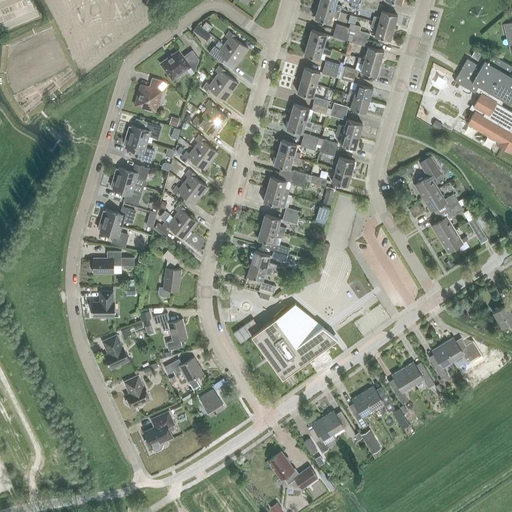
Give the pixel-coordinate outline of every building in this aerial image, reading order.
[(336,4),(336,0),(319,0),(318,6),(340,12),(342,6),(336,4)] [(361,0),(343,0),(351,2),(350,8),(358,10),(359,9),(361,0)] [(376,10),(378,3),(366,0),(361,0),(359,9),(365,11),(366,7),(376,10)] [(338,18),(340,12),(318,6),(315,18),(330,23),(332,16),(338,18)] [(394,28),(397,15),(382,11),(380,18),(373,16),(372,21),(378,23),(394,28)] [(208,31),(212,26),(205,21),(202,26),(208,31)] [(394,28),(378,23),(372,21),(370,27),(376,29),(374,36),(390,40),(394,28)] [(351,35),(354,24),(350,23),(348,27),(336,24),(334,30),(351,35)] [(370,34),(359,31),(361,26),(354,24),(351,35),(368,40),(370,34)] [(192,31),(206,41),(211,35),(197,25),(192,31)] [(236,36),(234,35),(237,31),(229,25),(227,29),(229,31),(225,36),(228,38),(224,44),(242,57),(248,48),(234,38),(236,36)] [(323,46),(327,34),(311,30),(308,42),(323,47),(323,46)] [(349,41),(351,35),(334,30),(332,37),(349,41)] [(366,46),(368,40),(351,35),(349,41),(366,46)] [(323,46),(323,47),(308,42),(304,54),(319,59),(321,53),(330,55),(332,49),(323,46)] [(235,66),(242,57),(224,44),(220,50),(217,48),(213,53),(219,58),(221,56),(235,66)] [(380,63),(384,51),(368,46),(364,59),(380,63)] [(194,72),(199,60),(192,50),(183,57),(179,50),(161,63),(172,79),(190,67),(194,72)] [(480,62),(484,55),(475,50),(471,56),(480,62)] [(509,104),(511,99),(511,75),(509,74),(511,68),(511,66),(492,55),(489,60),(488,60),(487,61),(485,60),(481,66),(467,58),(454,81),(475,93),(476,91),(479,86),(504,100),(509,104)] [(364,59),(358,57),(357,62),(363,64),(361,71),(376,76),(380,63),(364,59)] [(338,71),(340,64),(325,60),(324,67),(338,71)] [(232,92),(238,83),(224,72),(225,70),(219,66),(215,71),(218,73),(214,79),(232,92)] [(357,76),(359,70),(344,66),(343,72),(357,76)] [(316,84),(320,72),(304,67),(301,80),(316,84)] [(336,77),(338,71),(324,67),(322,73),(336,77)] [(355,83),(357,76),(343,72),(341,79),(355,83)] [(164,92),(167,84),(163,81),(152,78),(150,85),(147,87),(141,85),(135,105),(145,108),(144,109),(155,112),(162,91),(164,92)] [(193,84),(198,88),(201,83),(196,79),(193,84)] [(225,101),(232,92),(214,79),(210,84),(207,82),(203,88),(209,92),(211,90),(225,101)] [(313,97),(316,84),(301,80),(297,92),(313,97)] [(369,100),(373,87),(357,83),(355,90),(350,88),(348,94),(369,100)] [(511,111),(501,105),(504,100),(479,86),(476,91),(480,94),(471,109),(474,111),(467,123),(498,141),(496,144),(511,154),(511,153),(511,111)] [(366,112),(369,100),(348,94),(346,100),(352,101),(350,108),(366,112)] [(327,108),(329,101),(315,97),(313,103),(327,108)] [(221,127),(228,118),(214,107),(215,105),(209,100),(205,106),(208,108),(204,113),(221,127)] [(346,113),(348,107),(334,102),(332,109),(346,113)] [(326,114),(327,108),(313,103),(311,110),(326,114)] [(306,120),(309,108),(294,104),(290,116),(306,121),(306,120)] [(345,119),(346,113),(332,109),(330,115),(345,119)] [(215,135),(221,127),(204,113),(199,119),(197,117),(193,122),(199,127),(201,125),(215,135)] [(187,114),(183,119),(188,123),(192,117),(187,114)] [(179,119),(171,116),(169,124),(177,126),(179,119)] [(306,120),(306,121),(290,116),(286,129),(302,133),(304,126),(311,128),(312,122),(306,120)] [(359,136),(362,124),(347,119),(345,126),(338,124),(336,130),(343,132),(359,136)] [(157,138),(161,127),(148,123),(146,129),(132,125),(131,127),(129,126),(126,135),(147,142),(149,135),(157,138)] [(359,136),(343,132),(336,130),(335,135),(341,137),(339,144),(355,149),(359,136)] [(321,138),(319,137),(304,133),(302,140),(317,144),(317,145),(319,145),(321,138)] [(145,148),(147,142),(126,135),(123,144),(126,145),(125,147),(139,151),(137,158),(150,162),(153,150),(145,148)] [(211,161),(218,152),(204,142),(205,139),(199,135),(195,140),(198,142),(194,148),(211,161)] [(338,143),(323,139),(321,138),(319,145),(321,146),(321,145),(336,149),(338,143)] [(295,151),(297,144),(281,140),(277,152),(299,158),(300,153),(295,151)] [(315,150),(317,145),(317,144),(302,140),(300,146),(315,150)] [(334,156),(336,149),(321,145),(321,146),(319,152),(334,156)] [(204,170),(211,161),(194,148),(189,153),(187,151),(182,157),(189,161),(190,159),(204,170)] [(172,158),(174,151),(167,149),(165,156),(172,158)] [(302,159),(299,158),(277,152),(274,165),(289,169),(291,162),(300,165),(302,159)] [(438,188),(433,180),(432,178),(441,172),(430,156),(419,163),(428,177),(415,185),(423,198),(438,188)] [(351,174),(355,161),(339,157),(335,169),(351,174)] [(168,171),(170,164),(166,162),(162,164),(161,169),(168,171)] [(136,177),(144,180),(148,169),(135,165),(133,171),(119,167),(118,169),(116,168),(113,177),(134,184),(136,177)] [(201,196),(208,187),(194,176),(195,174),(189,169),(185,175),(188,177),(183,182),(201,196)] [(347,186),(351,174),(335,169),(332,182),(347,186)] [(310,175),(308,174),(293,170),(292,176),(306,180),(308,181),(310,175)] [(327,179),(313,175),(310,175),(308,181),(325,186),(327,179)] [(267,189),(282,193),(282,194),(287,196),(289,189),(284,188),(286,181),(270,176),(267,189)] [(304,187),(306,180),(292,176),(290,183),(304,187)] [(133,190),(134,184),(113,177),(111,186),(113,187),(112,189),(126,194),(124,200),(137,204),(141,193),(133,190)] [(194,205),(201,196),(183,182),(179,188),(176,186),(172,191),(178,196),(180,194),(194,205)] [(447,208),(458,202),(454,194),(444,199),(438,188),(423,198),(430,211),(444,203),(447,208)] [(282,194),(282,193),(267,189),(263,201),(279,206),(284,207),(287,196),(282,194)] [(333,191),(326,189),(322,203),(330,205),(333,191)] [(439,239),(455,229),(448,219),(463,210),(458,202),(447,208),(450,214),(431,226),(439,239)] [(191,229),(197,222),(183,211),(185,209),(179,204),(175,209),(178,211),(174,216),(191,229)] [(329,208),(322,206),(318,222),(324,223),(329,208)] [(132,222),(135,211),(122,207),(120,213),(106,209),(105,211),(103,210),(100,219),(122,226),(124,220),(132,222)] [(298,218),(300,211),(286,207),(284,213),(298,218)] [(147,219),(155,221),(156,214),(149,212),(147,219)] [(297,224),(298,218),(284,213),(282,220),(297,224)] [(278,225),(280,219),(265,214),(261,227),(282,233),(284,233),(285,227),(278,225)] [(184,239),(191,229),(174,216),(169,222),(166,220),(162,226),(158,222),(153,229),(163,237),(170,228),(184,239)] [(475,234),(482,230),(474,217),(468,221),(475,234)] [(120,232),(122,226),(100,219),(98,228),(100,229),(99,231),(113,236),(111,242),(124,246),(128,235),(120,232)] [(281,237),(282,233),(261,227),(257,239),(263,241),(261,246),(273,250),(288,254),(290,248),(277,244),(279,237),(281,237)] [(455,229),(439,239),(447,252),(463,242),(455,229)] [(325,243),(320,258),(325,260),(330,245),(325,243)] [(178,290),(181,269),(174,268),(174,265),(179,259),(167,250),(163,255),(167,259),(166,267),(163,288),(159,287),(159,291),(159,293),(160,295),(162,296),(169,296),(169,289),(178,290)] [(286,260),(288,254),(273,250),(271,256),(286,260)] [(134,265),(134,257),(121,257),(121,251),(107,251),(107,258),(93,258),(93,273),(113,273),(113,265),(134,265)] [(270,255),(256,251),(254,251),(250,263),(272,269),(275,270),(277,264),(268,262),(270,255)] [(146,254),(139,253),(138,262),(144,263),(146,254)] [(270,275),(272,269),(250,263),(247,275),(262,280),(265,273),(270,275)] [(274,293),(276,286),(261,282),(259,288),(274,293)] [(135,294),(135,286),(126,286),(126,294),(135,294)] [(114,317),(114,302),(113,302),(113,291),(99,291),(100,302),(93,302),(93,317),(114,317)] [(251,335),(282,378),(337,338),(336,337),(324,328),(295,303),(251,335)] [(511,313),(506,304),(493,312),(502,327),(508,323),(511,330),(511,329),(511,313)] [(151,319),(149,310),(140,313),(142,321),(144,327),(151,325),(149,319),(151,319)] [(187,337),(182,319),(169,322),(169,320),(168,313),(153,316),(155,323),(161,322),(163,330),(169,328),(173,340),(166,342),(168,350),(182,346),(180,339),(187,337)] [(253,318),(244,325),(233,333),(240,343),(251,335),(260,328),(253,318)] [(143,327),(141,322),(121,330),(124,338),(131,335),(131,332),(143,327)] [(129,360),(123,346),(122,347),(116,334),(103,341),(108,353),(104,355),(111,369),(129,360)] [(472,341),(466,345),(465,343),(459,347),(453,336),(442,343),(453,360),(463,354),(468,363),(481,355),(472,341)] [(442,366),(453,360),(442,343),(431,350),(437,360),(432,363),(442,379),(448,375),(442,366)] [(490,364),(485,356),(478,360),(483,368),(490,364)] [(200,385),(195,377),(203,373),(194,357),(182,364),(179,359),(164,367),(168,374),(173,371),(175,374),(181,370),(187,381),(188,381),(193,389),(200,385)] [(428,387),(434,383),(425,368),(419,371),(413,361),(402,367),(413,384),(423,378),(428,387)] [(154,372),(151,366),(143,370),(146,376),(154,372)] [(402,391),(413,384),(402,367),(391,374),(398,384),(392,387),(402,403),(408,400),(402,391)] [(150,400),(144,386),(138,375),(124,381),(130,393),(125,395),(127,398),(126,398),(125,401),(127,404),(129,405),(130,405),(132,408),(150,400)] [(178,387),(175,381),(176,380),(174,376),(169,378),(171,382),(169,383),(172,389),(178,387)] [(388,412),(394,408),(385,392),(379,395),(373,385),(362,392),(373,409),(383,403),(388,412)] [(211,415),(224,407),(212,389),(200,397),(211,415)] [(362,415),(373,409),(362,392),(351,398),(358,409),(352,412),(362,428),(368,424),(362,415)] [(399,408),(392,412),(402,429),(409,424),(399,408)] [(168,427),(175,424),(168,410),(150,419),(154,427),(144,431),(147,439),(144,440),(144,439),(143,439),(148,451),(152,449),(156,451),(161,449),(163,444),(162,442),(165,440),(165,441),(173,438),(168,427)] [(348,436),(354,432),(345,416),(339,420),(333,410),(322,416),(333,433),(343,427),(348,436)] [(322,440),(333,433),(322,416),(311,423),(318,433),(312,436),(322,452),(328,449),(322,440)] [(372,454),(379,450),(375,442),(374,442),(371,438),(372,437),(368,431),(361,435),(372,454)] [(357,441),(362,438),(358,432),(353,435),(357,441)] [(317,450),(309,437),(302,441),(310,454),(317,450)] [(302,489),(317,478),(309,466),(299,473),(294,468),(293,468),(281,451),(268,460),(280,478),(283,477),(288,483),(295,478),(302,489)] [(334,488),(325,475),(321,478),(330,490),(334,488)] [(283,511),(284,511),(277,502),(269,507),(272,511),(283,511)]
